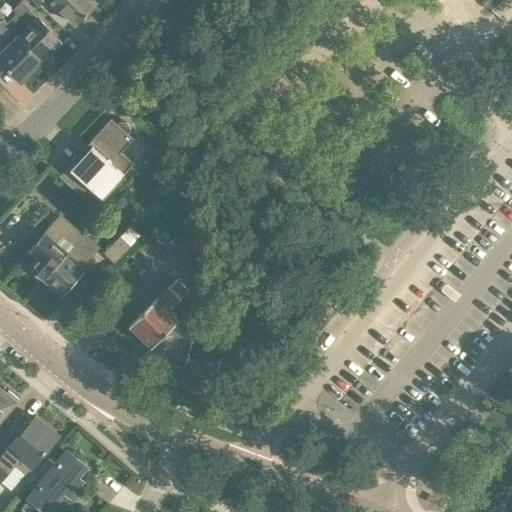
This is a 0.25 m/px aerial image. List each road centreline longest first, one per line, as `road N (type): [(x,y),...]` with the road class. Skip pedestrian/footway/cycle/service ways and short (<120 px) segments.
road 1 (residential): [(0,161),(157,0)]
road 2 (residential): [(184,443),(131,417),(0,319)]
road 3 (residential): [(379,511),(184,443)]
